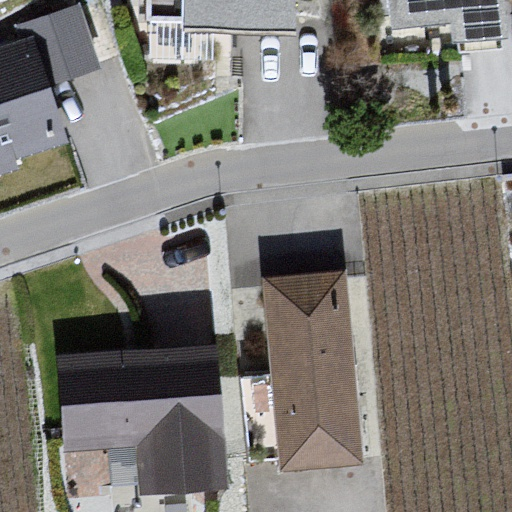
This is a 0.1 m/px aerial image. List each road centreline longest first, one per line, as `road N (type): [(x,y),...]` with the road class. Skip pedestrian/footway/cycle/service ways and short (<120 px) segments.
road 1 (residential): [(511,142),(230,175),(0,255)]
road 2 (unknown): [(343,291),(375,511)]
